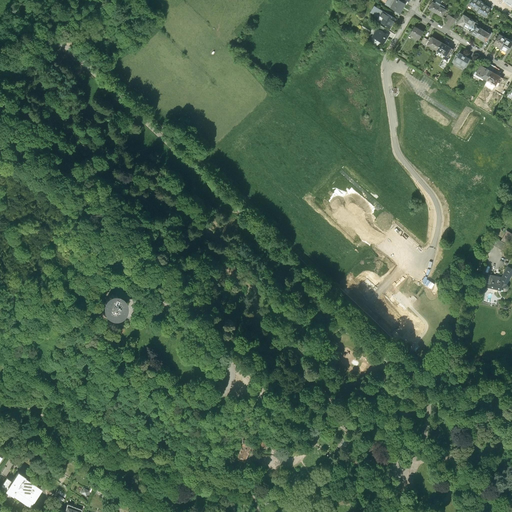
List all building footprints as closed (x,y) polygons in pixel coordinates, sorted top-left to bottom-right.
[(398,0),(395,0),(391,8),(401,14),(406,4),(402,2),(398,0)] [(490,8),(483,4),(481,3),(481,1),(479,0),(471,0),(469,5),(477,10),(477,12),(485,17),(490,8)] [(429,9),(436,14),(440,7),(433,3),(429,9)] [(379,18),(383,11),(374,6),(370,13),(379,18)] [(447,11),(440,7),(436,14),(442,18),(447,11)] [(378,20),(391,28),(396,19),(383,11),(379,18),(378,20)] [(457,20),(448,15),(446,18),(449,20),(447,22),(453,26),(455,23),(457,20)] [(458,23),(464,27),(470,18),(464,15),(461,19),(458,23)] [(472,20),(470,18),(464,27),(471,31),(474,25),(476,23),(472,21),(472,20)] [(469,33),(477,38),(483,30),(474,25),(471,31),(469,33)] [(424,32),(414,27),(410,34),(419,39),(424,32)] [(382,32),(377,29),(372,38),(384,45),(389,36),(387,34),(386,35),(382,32)] [(487,33),(483,30),(477,38),(485,43),(487,39),(490,35),(487,33)] [(493,44),(500,48),(506,39),(499,34),(493,44)] [(427,46),(437,52),(442,43),(432,37),(427,46)] [(511,42),(510,41),(506,39),(500,48),(507,53),(511,43),(511,42)] [(451,49),(442,43),(437,52),(445,57),(446,58),(447,57),(451,49)] [(469,60),(459,54),(454,62),(464,68),(469,60)] [(489,64),(486,69),(492,73),(495,68),(489,64)] [(475,74),(487,82),(492,73),(486,69),(480,66),(475,74)] [(496,75),(492,73),(487,82),(495,87),(501,78),(496,75)] [(511,233),(507,230),(501,241),(505,243),(506,243),(511,233)] [(501,241),(497,238),(493,245),(502,250),(505,243),(501,241)] [(511,275),(511,257),(508,265),(502,277),(489,274),(486,288),(504,292),(505,292),(506,292),(508,291),(509,290),(509,289),(509,287),(509,286),(508,285),(507,284),(511,275)] [(108,314),(111,315),(114,315),(117,315),(120,314),(122,312),(124,310),(125,307),(126,304),(125,300),(124,297),(121,295),(118,293),(115,292),(112,292),(108,293),(106,295),(103,298),(102,301),(102,305),(103,308),(105,311),(108,314)] [(243,444),(237,458),(245,462),(252,444),(255,445),(257,441),(244,436),(241,443),(243,444)] [(260,447),(266,448),(266,445),(273,447),(273,449),(275,450),(278,443),(268,440),(268,439),(259,436),(258,441),(262,442),(260,447)] [(6,489),(31,505),(43,487),(19,470),(12,480),(7,477),(1,484),(7,488),(6,489)] [(89,490),(83,486),(80,491),(86,495),(89,490)]
